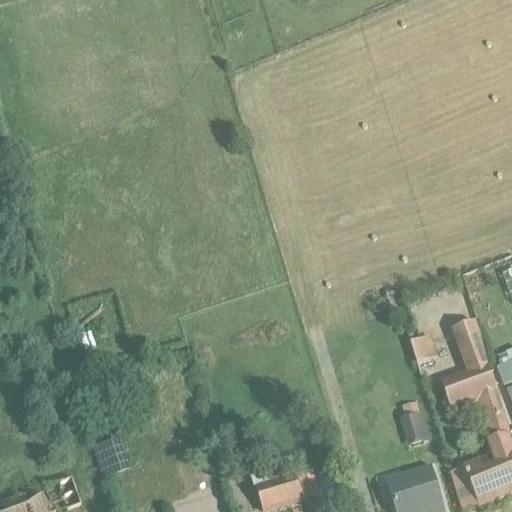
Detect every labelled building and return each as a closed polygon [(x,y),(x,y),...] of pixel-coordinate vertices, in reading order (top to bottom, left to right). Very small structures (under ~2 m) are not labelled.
[(511,272),(499,277),(505,296),(507,296),(511,311),(511,272)] [(463,472),(479,510),(511,496),(511,447),(509,438),(511,438),(475,324),(451,333),(466,375),(441,385),(452,416),(476,408),(488,445),(487,446),(491,459),(480,464),(480,462),(461,469),(463,472)] [(431,339),(410,346),(417,368),(438,361),(431,339)] [(511,350),(495,357),(500,370),(497,370),(504,389),(511,386),(511,350)] [(404,421),(400,423),(408,451),(430,445),(418,405),(401,410),(404,421)] [(264,469),(251,473),(262,511),(289,511),(305,507),(303,502),(321,497),(314,473),(297,478),(296,476),(268,484),(264,469)] [(444,511),(431,469),(385,483),(394,511),(444,511)] [(473,511),(479,510),(463,472),(451,477),(461,511),(473,511)] [(82,511),(72,481),(0,506),(0,511),(82,511)]
